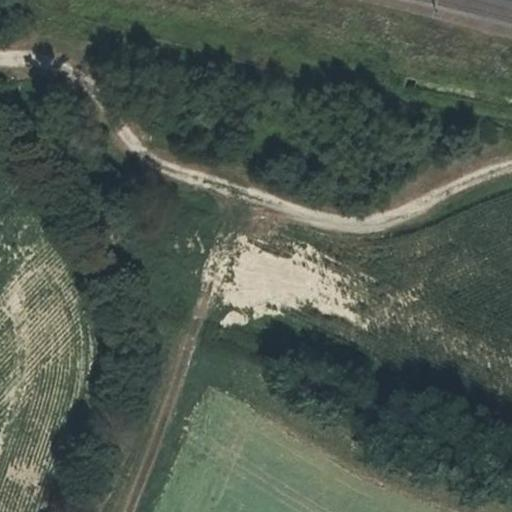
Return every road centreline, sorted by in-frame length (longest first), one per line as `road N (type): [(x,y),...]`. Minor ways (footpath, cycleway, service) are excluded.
road 1 (track): [(511,162),(471,173),(395,225),(355,229),(149,165),(122,142),(98,92),(70,65),(0,60)]
road 2 (track): [(270,205),(194,323),(128,511)]
